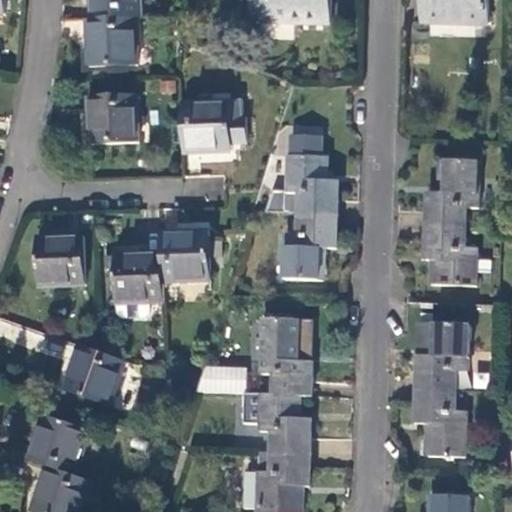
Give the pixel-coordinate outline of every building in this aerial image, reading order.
[(89,0),(90,18),(138,17),(137,0),(89,0)] [(252,0),(252,23),(330,25),(331,0),(252,0)] [(424,24),(489,26),(489,0),(425,0),(425,7),(424,24)] [(140,65),(138,17),(90,18),(93,66),(140,65)] [(89,96),(91,143),(139,142),(136,94),(89,96)] [(188,103),(183,103),(185,150),(231,149),(231,142),(240,142),(248,142),(247,117),(244,117),(243,98),(230,98),(229,102),(188,103)] [(292,215),(338,217),(338,202),(339,183),(331,183),(332,159),(325,159),(326,137),(291,136),(290,156),(289,156),(288,193),(275,192),(268,213),(292,214),(292,215)] [(428,214),(427,228),(465,229),(465,209),(478,209),(479,178),(479,164),(445,163),(445,196),(428,195),(428,214)] [(337,252),(338,217),(292,215),(288,216),(287,234),(285,282),(320,283),(321,251),(329,251),(337,252)] [(465,229),(427,228),(427,242),(426,262),(444,263),(444,287),(476,288),(476,283),(477,263),(477,250),(464,250),(465,229)] [(210,229),(163,231),(164,251),(165,279),(211,277),(211,268),(210,229)] [(37,238),(39,287),(88,283),(85,234),(83,235),(37,238)] [(212,254),(222,254),(222,238),(212,238),(212,254)] [(119,303),(165,300),(165,279),(164,251),(116,253),(119,303)] [(321,251),(320,283),(329,284),(329,255),(329,251),(321,251)] [(152,301),(119,303),(119,313),(123,316),(149,315),(152,311),(152,301)] [(295,398),(312,399),(313,364),(300,363),(302,323),(266,321),(263,377),(276,377),(276,398),(295,398)] [(418,357),(418,392),(454,393),(454,372),(468,373),(469,327),(436,326),(422,325),(421,351),(421,357),(418,357)] [(110,407),(125,362),(103,354),(80,346),(80,347),(64,391),(110,407)] [(250,373),(206,371),(201,388),(198,395),(200,396),(246,397),(250,397),(250,373)] [(454,393),(418,392),(416,425),(433,426),(433,439),(432,458),(466,459),(467,440),(468,413),(453,413),(454,393)] [(275,434),(274,455),(311,456),(312,421),(295,420),(295,398),(276,398),(250,397),(246,397),(245,430),(262,431),(262,434),(275,434)] [(45,415),(29,460),(50,467),(75,476),(90,431),(45,415)] [(432,458),(433,439),(424,438),(423,457),(432,458)] [(262,511),(303,511),(304,496),(299,496),(299,489),(310,489),(310,487),(310,468),(311,456),(274,455),(273,475),(247,474),(247,511),(262,511)] [(83,511),(95,482),(75,476),(50,467),(32,511),(83,511)] [(469,511),(470,501),(435,499),(434,511),(469,511)]
